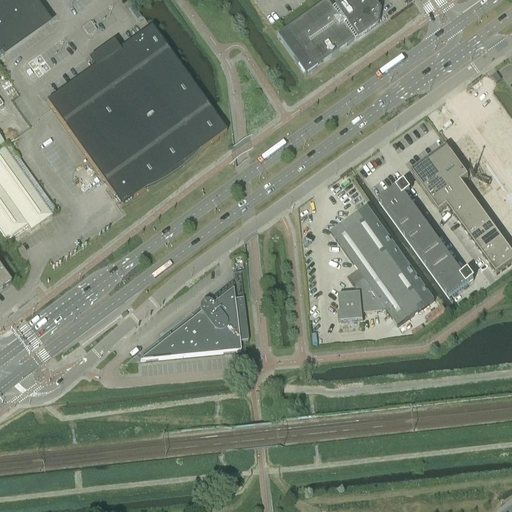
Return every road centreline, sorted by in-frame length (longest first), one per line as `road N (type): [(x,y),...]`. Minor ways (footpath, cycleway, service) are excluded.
road 1 (unclassified): [(11,380),(26,394),(57,389),(188,273),(501,49)]
road 2 (secondary): [(448,27),(0,359)]
road 3 (secondary): [(11,380),(449,62)]
road 4 (unclassified): [(0,311),(24,293),(43,253),(84,222),(27,142),(50,124),(11,69),(71,25),(53,0)]
